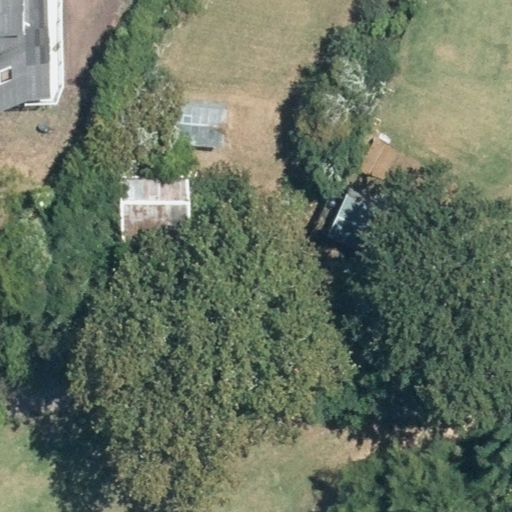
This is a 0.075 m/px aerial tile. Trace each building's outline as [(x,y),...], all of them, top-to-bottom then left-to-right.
[(0,0),(0,86),(61,84),(56,0),(0,0)] [(475,0),(456,0),(446,26),(472,37),(486,4),(475,0)] [(178,98),(176,138),(227,140),(229,100),(178,98)] [(124,236),(193,237),(193,171),(124,171),(124,236)] [(401,195),(351,173),(325,233),(375,255),(401,195)]
